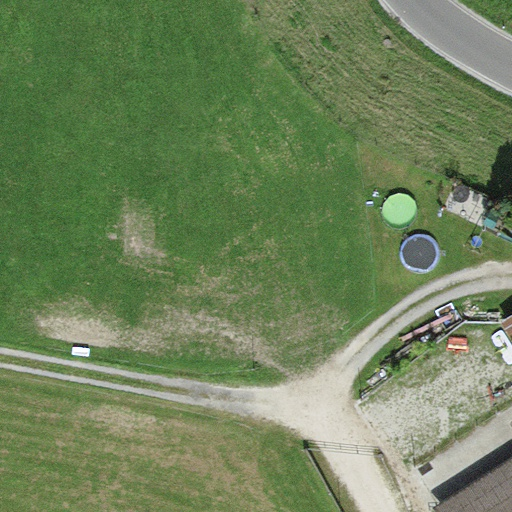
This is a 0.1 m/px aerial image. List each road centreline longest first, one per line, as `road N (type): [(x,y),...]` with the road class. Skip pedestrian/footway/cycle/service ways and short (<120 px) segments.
road 1 (track): [(0,356),(228,403),(345,417)]
road 2 (track): [(511,281),(470,288),(406,316),(363,363),(345,400),(344,438),(379,511)]
road 3 (unclassified): [(414,0),(463,46),(511,68)]
